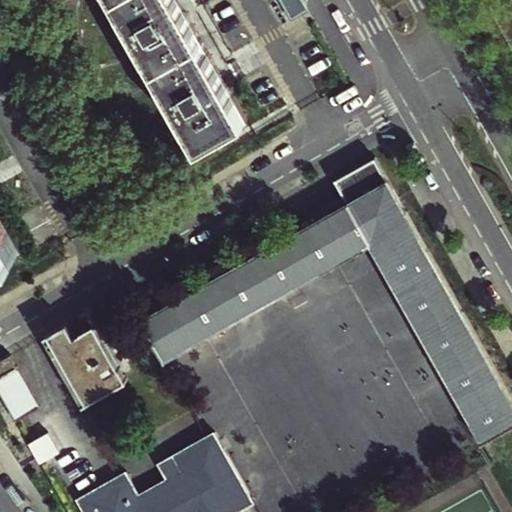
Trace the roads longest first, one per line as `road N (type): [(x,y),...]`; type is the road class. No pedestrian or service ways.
road 1 (residential): [(413,94),(0,331)]
road 2 (tertiary): [(413,94),(511,269)]
